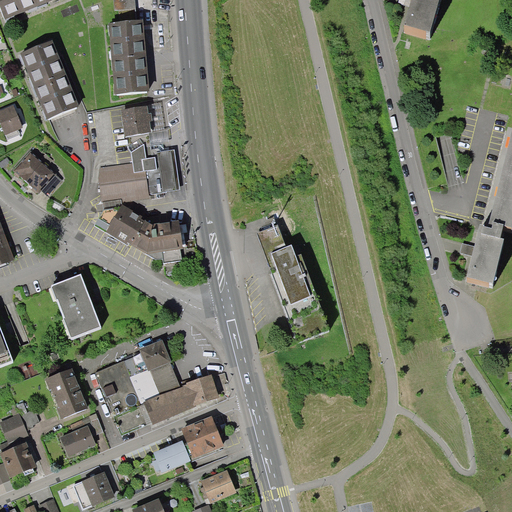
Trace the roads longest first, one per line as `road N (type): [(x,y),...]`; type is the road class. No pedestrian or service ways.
road 1 (motorway): [(284,0),(406,511)]
road 2 (motorway): [(426,507),(305,0)]
road 3 (residential): [(371,0),(415,196),(463,350)]
road 4 (primary): [(229,308),(187,0)]
road 5 (residential): [(0,498),(249,394)]
road 6 (residential): [(262,441),(100,511)]
road 7 (residential): [(90,248),(196,305),(229,308)]
road 8 (unknown): [(52,228),(85,200),(90,177),(73,115)]
